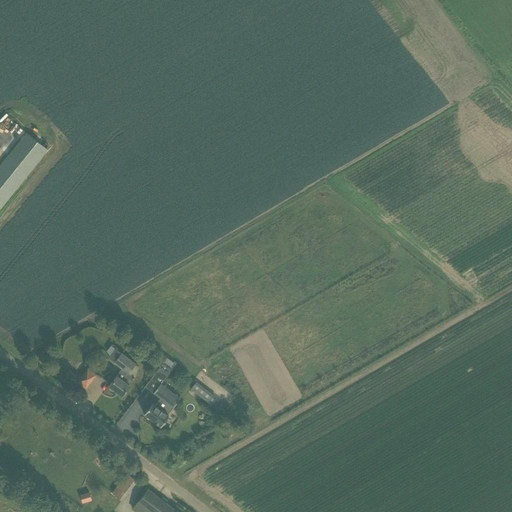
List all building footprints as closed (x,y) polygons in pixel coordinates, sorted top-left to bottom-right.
[(0,207),(47,149),(26,133),(0,165),(0,207)] [(121,369),(116,376),(108,386),(122,396),(129,386),(128,386),(134,379),(138,367),(135,365),(136,364),(121,353),(114,362),(121,369)] [(167,375),(172,369),(163,362),(158,368),(167,375)] [(77,382),(80,379),(69,371),(66,376),(75,383),(77,381),(77,382)] [(82,375),(80,379),(77,382),(85,388),(90,381),(82,375)] [(211,405),(217,398),(196,382),(190,389),(211,405)] [(172,408),(180,398),(161,384),(154,393),(161,398),(156,405),(153,403),(144,413),(145,414),(154,421),(158,424),(160,425),(160,426),(168,415),(168,414),(168,415),(167,414),(172,408)] [(118,486),(112,494),(122,501),(127,493),(118,486)] [(177,511),(147,489),(132,509),(136,511),(177,511)] [(79,495),(82,503),(91,500),(89,492),(79,495)]
